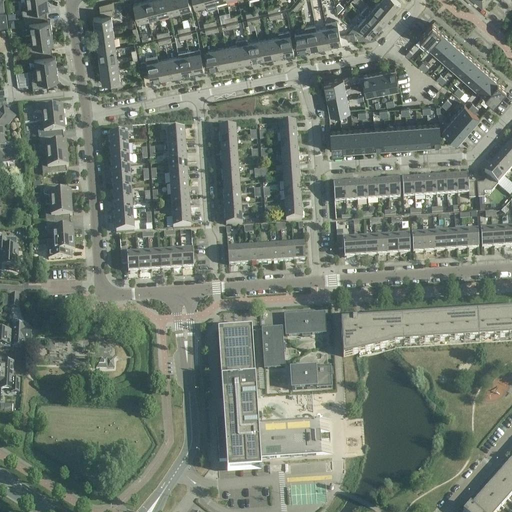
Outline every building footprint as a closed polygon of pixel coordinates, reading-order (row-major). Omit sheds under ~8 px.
[(22,10),(23,18),(47,15),(46,12),(46,9),(49,9),(47,0),(25,0),(27,8),(22,10)] [(151,0),(144,2),(148,20),(159,17),(154,0),(151,0)] [(154,0),(159,17),(169,14),(165,0),(154,0)] [(165,0),(169,14),(180,12),(176,0),(165,0)] [(176,0),(180,12),(191,9),(188,0),(176,0)] [(379,0),(379,1),(393,13),(400,5),(394,0),(379,0)] [(379,1),(372,9),(385,21),(393,13),(379,1)] [(135,21),(130,2),(123,4),(128,23),(135,21)] [(133,5),(138,22),(148,20),(144,2),(133,5)] [(372,9),(364,17),(378,29),(385,21),(372,9)] [(93,19),(95,30),(112,27),(111,16),(113,16),(112,11),(100,12),(100,15),(100,18),(93,19)] [(30,27),(31,35),(52,32),(50,20),(48,21),(47,18),(47,15),(23,18),(24,26),(30,27)] [(356,32),(362,37),(363,35),(365,32),(371,37),(378,29),(364,17),(357,25),(356,24),(352,28),(356,32)] [(325,23),(326,28),(330,46),(341,44),(340,36),(336,20),(325,23)] [(440,31),(432,24),(419,39),(427,46),(440,31)] [(304,27),(305,32),(309,50),(319,48),(316,30),(315,25),(304,27)] [(95,30),(96,41),(114,38),(112,27),(95,30)] [(326,28),(316,30),(319,48),(330,46),(326,28)] [(449,39),(440,31),(427,46),(436,53),(449,39)] [(27,46),(28,54),(52,50),(51,47),(51,44),(54,44),(52,32),(31,35),(32,43),(27,46)] [(309,50),(305,32),(294,34),(298,52),(309,50)] [(354,33),(346,34),(348,41),(354,40),(355,40),(354,33)] [(279,38),(283,55),(294,53),(290,35),(279,38)] [(96,41),(98,51),(115,49),(114,38),(96,41)] [(268,40),(272,57),(283,55),(279,38),(268,40)] [(237,46),(240,64),(251,61),(247,44),(246,39),(236,41),(237,46)] [(457,46),(449,39),(436,53),(444,60),(457,46)] [(258,42),(261,59),(272,57),(268,40),(258,42)] [(247,44),(251,61),(261,59),(258,42),(247,44)] [(226,48),(229,66),(240,64),(237,46),(226,48)] [(465,53),(457,46),(444,60),(452,68),(465,53)] [(215,50),(219,68),(229,66),(226,48),(215,50)] [(98,51),(99,62),(117,60),(115,49),(98,51)] [(35,63),(36,71),(57,68),(55,56),(53,56),(52,53),(52,50),(28,54),(29,62),(35,63)] [(204,52),(208,70),(219,68),(215,50),(204,52)] [(200,53),(189,55),(193,73),(204,71),(200,53)] [(473,60),(465,53),(452,68),(460,75),(473,60)] [(189,55),(178,58),(182,75),(193,73),(189,55)] [(178,58),(168,60),(171,78),(182,75),(178,58)] [(99,62),(101,73),(118,71),(117,60),(99,62)] [(168,60),(157,62),(160,80),(171,78),(168,60)] [(481,67),(473,60),(460,75),(468,82),(481,67)] [(140,63),(143,75),(148,74),(150,82),(160,80),(157,62),(146,64),(146,62),(140,63)] [(489,74),(481,67),(468,82),(476,89),(489,74)] [(57,68),(36,71),(37,79),(32,81),(33,89),(57,86),(56,83),(56,80),(59,79),(57,68)] [(395,69),(383,71),(387,90),(398,88),(395,69)] [(118,71),(101,73),(102,84),(109,83),(110,86),(110,89),(123,87),(122,81),(120,82),(118,71)] [(383,71),(373,73),(377,93),(387,90),(383,71)] [(373,73),(362,75),(363,81),(364,85),(364,89),(366,95),(377,93),(373,73)] [(497,81),(489,74),(476,89),(484,96),(497,81)] [(345,89),(343,78),(323,82),(326,93),(345,89)] [(506,89),(497,81),(484,96),(493,104),(506,89)] [(347,99),(345,89),(326,93),(328,103),(347,99)] [(347,99),(328,103),(330,114),(335,113),(339,113),(343,112),(349,111),(347,99)] [(42,114),(43,122),(64,120),(63,108),(60,108),(60,105),(59,102),(58,103),(37,105),(35,105),(36,113),(42,114)] [(468,108),(464,105),(457,113),(471,126),(479,118),(474,114),(471,111),(468,108)] [(0,162),(12,162),(13,163),(17,159),(16,151),(15,151),(14,144),(6,144),(5,137),(4,138),(3,131),(14,118),(3,110),(0,114),(0,162)] [(471,126),(457,113),(449,121),(464,134),(471,126)] [(38,133),(39,140),(63,138),(63,135),(62,132),(65,132),(64,120),(43,122),(43,130),(38,133)] [(464,134),(449,121),(442,130),(457,143),(464,134)] [(279,125),(280,135),(296,134),(295,124),(279,125)] [(167,132),(167,143),(185,142),(185,131),(176,131),(176,128),(176,125),(161,126),(161,133),(167,132)] [(428,125),(417,126),(418,146),(429,145),(428,125)] [(439,125),(428,125),(429,145),(440,144),(439,125)] [(417,126),(406,127),(407,147),(418,146),(417,126)] [(406,127),(395,128),(397,147),(407,147),(406,127)] [(110,136),(111,147),(129,145),(128,135),(133,134),(133,128),(118,129),(118,132),(118,135),(110,136)] [(220,129),(220,139),(236,138),(236,128),(220,129)] [(384,128),(374,129),(375,149),(386,148),(384,128)] [(395,128),(384,128),(386,148),(397,147),(395,128)] [(374,129),(363,130),(364,150),(375,149),(374,129)] [(363,130),(352,131),(353,150),(364,150),(363,130)] [(341,131),(330,132),(331,152),(343,151),(341,131)] [(352,131),(341,131),(343,151),(353,150),(352,131)] [(280,135),(281,145),(297,143),(296,134),(280,135)] [(45,150),(46,158),(67,156),(66,144),(63,144),(63,141),(63,138),(39,140),(40,148),(45,150)] [(220,139),(221,148),(237,147),(236,138),(220,139)] [(167,143),(168,154),(186,152),(185,142),(167,143)] [(281,145),(281,154),(297,153),(297,143),(281,145)] [(111,147),(112,157),(129,156),(129,145),(111,147)] [(221,148),(221,158),(238,157),(237,147),(221,148)] [(511,155),(506,150),(498,158),(511,169),(511,168),(511,155)] [(168,154),(169,164),(187,163),(186,152),(168,154)] [(281,154),(282,164),(298,163),(297,153),(281,154)] [(67,156),(46,158),(47,166),(42,168),(42,176),(65,174),(66,174),(66,171),(66,168),(69,167),(67,156)] [(112,157),(112,168),(130,167),(129,156),(112,157)] [(221,158),(222,168),(238,167),(238,157),(221,158)] [(498,158),(491,166),(504,178),(511,169),(498,158)] [(169,164),(170,175),(188,174),(187,163),(169,164)] [(282,164),(283,173),(299,172),(298,163),(282,164)] [(482,184),(479,184),(477,184),(478,199),(484,199),(483,193),(491,193),(504,178),(491,166),(484,174),(488,177),(482,184)] [(112,168),(113,179),(131,178),(130,167),(112,168)] [(222,168),(223,177),(239,176),(238,167),(222,168)] [(283,173),(283,183),(299,182),(299,172),(283,173)] [(170,175),(170,186),(188,185),(188,174),(170,175)] [(223,177),(223,187),(240,186),(239,176),(223,177)] [(447,196),(457,196),(456,177),(445,178),(447,196)] [(456,177),(457,196),(468,195),(469,200),(475,199),(474,184),(471,185),(468,185),(467,177),(456,177)] [(113,179),(114,190),(131,189),(131,178),(113,179)] [(436,197),(447,196),(445,178),(435,179),(436,197)] [(425,198),(436,197),(435,179),(424,180),(425,198)] [(403,199),(414,199),(413,180),(402,181),(403,199)] [(414,199),(425,198),(424,180),(413,180),(414,199)] [(283,183),(284,193),(300,192),(299,182),(283,183)] [(388,182),(377,183),(378,201),(389,200),(388,182)] [(399,182),(388,182),(389,200),(400,200),(399,182)] [(377,183),(366,184),(367,202),(378,201),(377,183)] [(355,184),(345,185),(346,203),(357,202),(355,184)] [(366,184),(355,184),(357,202),(367,202),(366,184)] [(170,186),(171,197),(189,196),(188,185),(170,186)] [(346,203),(345,185),(333,186),(335,204),(346,203)] [(223,187),(224,197),(240,196),(240,186),(223,187)] [(50,198),(50,206),(71,204),(71,193),(68,193),(68,190),(68,187),(65,187),(44,188),(44,196),(50,198)] [(114,190),(114,201),(132,200),(131,189),(114,190)] [(284,193),(285,202),(301,201),(300,192),(284,193)] [(171,197),(172,208),(190,206),(189,196),(171,197)] [(224,197),(225,206),(241,205),(240,196),(224,197)] [(114,201),(115,212),(133,210),(132,200),(114,201)] [(285,202),(285,212),(301,211),(301,201),(285,202)] [(46,220),(46,224),(70,222),(70,219),(69,216),(72,216),(71,204),(50,206),(51,214),(45,216),(46,220)] [(225,206),(225,216),(241,215),(241,205),(225,206)] [(172,208),(173,219),(191,217),(190,206),(172,208)] [(115,212),(116,222),(134,221),(133,210),(115,212)] [(301,211),(285,212),(286,222),(302,221),(301,211)] [(225,216),(226,226),(242,225),(241,215),(225,216)] [(191,217),(173,219),(173,230),(191,229),(191,217)] [(116,222),(117,234),(134,232),(134,221),(116,222)] [(52,233),(52,241),(74,240),(73,228),(70,228),(70,225),(70,222),(46,224),(46,232),(52,233)] [(511,229),(502,230),(504,248),(511,247),(511,229)] [(491,231),(493,249),(504,248),(502,230),(491,231)] [(466,232),(467,251),(478,250),(477,231),(466,232)] [(480,232),(482,250),(493,249),(491,231),(480,232)] [(455,233),(457,251),(467,251),(466,232),(455,233)] [(445,234),(446,252),(457,251),(455,233),(445,234)] [(423,235),(425,254),(435,253),(434,234),(423,235)] [(434,234),(435,253),(446,252),(445,234),(434,234)] [(337,235),(338,250),(344,250),(345,259),(356,258),(354,240),(344,241),(343,235),(337,235)] [(412,236),(414,255),(425,254),(423,235),(412,236)] [(397,237),(387,238),(388,256),(399,255),(397,237)] [(409,237),(397,237),(399,255),(410,254),(409,237)] [(387,238),(376,239),(377,257),(388,256),(387,238)] [(0,240),(0,253),(2,253),(1,266),(16,267),(16,264),(17,264),(17,256),(16,256),(17,247),(16,247),(16,240),(4,239),(4,241),(0,240)] [(376,239),(365,240),(366,257),(377,257),(376,239)] [(74,240),(52,241),(53,249),(48,252),(48,260),(72,258),(72,252),(75,252),(74,240)] [(365,240),(354,240),(356,258),(366,257),(365,240)] [(304,245),(293,246),(294,262),(305,262),(304,245)] [(282,246),(271,247),(272,264),(283,263),(282,246)] [(293,246),(282,246),(283,263),(294,262),(293,246)] [(271,247),(260,248),(261,265),(272,264),(271,247)] [(249,248),(239,249),(240,266),(250,265),(249,248)] [(260,248),(249,248),(250,265),(261,265),(260,248)] [(227,250),(228,267),(240,266),(239,249),(227,250)] [(121,250),(122,265),(125,265),(128,265),(129,273),(140,272),(138,254),(128,255),(127,250),(121,250)] [(181,251),(171,252),(172,270),(183,270),(181,251)] [(193,251),(181,251),(183,270),(194,269),(193,251)] [(171,252),(160,253),(161,271),(172,270),(171,252)] [(149,253),(138,254),(140,272),(150,272),(149,253)] [(160,253),(149,253),(150,272),(161,271),(160,253)] [(10,308),(18,308),(18,307),(18,296),(15,296),(11,296),(10,308)] [(324,314),(285,317),(285,329),(286,337),(302,336),(302,338),(310,337),(309,336),(324,335),(326,335),(325,322),(324,314)] [(357,322),(341,323),(343,358),(394,346),(394,345),(511,337),(511,314),(377,323),(377,320),(361,322),(357,323),(357,322)] [(12,348),(24,348),(24,345),(24,341),(30,341),(31,330),(25,329),(25,326),(14,325),(13,333),(12,347),(12,348)] [(224,420),(216,420),(219,462),(226,462),(227,474),(261,472),(260,460),(316,456),(333,455),(333,454),(332,454),(330,422),(331,422),(331,421),(263,426),(261,412),(261,413),(257,413),(252,329),(232,330),(218,331),(223,409),(224,420)] [(282,329),(261,330),(264,370),(284,369),(283,353),(285,353),(284,343),(283,343),(282,330),(282,329)] [(11,333),(0,332),(0,346),(1,347),(10,347),(11,333)] [(114,360),(96,360),(96,365),(96,369),(114,369),(114,360)] [(2,362),(2,363),(1,387),(1,389),(11,390),(11,393),(19,393),(19,380),(13,380),(13,377),(13,363),(2,362)] [(307,370),(290,371),(291,391),(331,388),(330,368),(327,368),(314,369),(314,367),(306,368),(307,370)] [(503,470),(511,478),(511,465),(509,463),(503,470)] [(420,468),(416,472),(421,477),(422,476),(430,482),(431,481),(432,480),(424,473),(425,472),(420,468)] [(496,478),(511,491),(511,478),(503,470),(496,478)] [(490,485),(507,500),(511,495),(511,491),(496,478),(490,485)] [(484,492),(501,507),(507,500),(490,485),(484,492)] [(477,499),(491,511),(497,511),(501,507),(484,492),(477,499)] [(471,507),(477,511),(491,511),(477,499),(471,507)]
